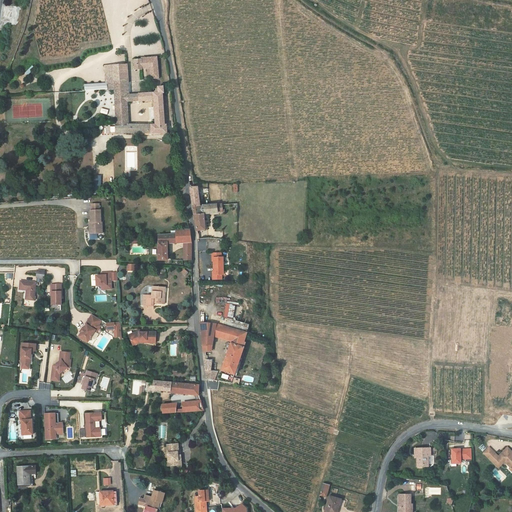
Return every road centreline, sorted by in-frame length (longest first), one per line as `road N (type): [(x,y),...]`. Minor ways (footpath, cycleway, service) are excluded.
road 1 (residential): [(267,511),(222,466),(206,416),(180,119),(157,0)]
road 2 (track): [(299,0),(397,63),(413,83),(437,161),(449,171),(511,174)]
road 3 (residential): [(0,454),(118,451),(134,494)]
road 4 (secondary): [(384,511),(398,455),(420,435),(491,429)]
